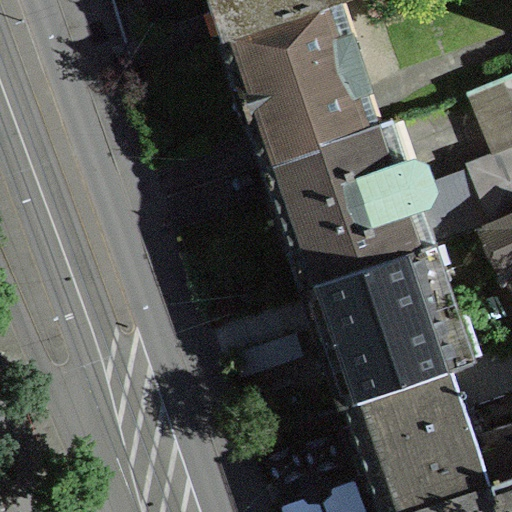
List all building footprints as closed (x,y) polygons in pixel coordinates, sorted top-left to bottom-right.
[(299,13),(323,5),(336,0),(208,0),(212,8),(226,3),(237,34),(299,13)] [(336,42),(323,5),(299,13),(237,34),(223,39),(234,72),(233,73),(253,131),(254,131),(254,132),(264,163),(365,129),(353,91),(367,87),(350,37),(336,42)] [(511,97),(511,150),(476,167),(499,217),(511,211),(511,76),(504,80),(511,97)] [(389,167),(375,125),(365,129),(264,163),(275,194),(294,250),(291,251),(302,284),(305,283),(306,286),(417,248),(403,209),(427,201),(434,188),(431,179),(425,165),(413,159),(389,167)] [(511,273),(511,274),(511,211),(499,217),(483,226),(506,276),(511,273)] [(435,242),(417,248),(306,286),(315,313),(314,313),(336,376),(337,375),(345,402),(460,363),(444,318),(457,314),(441,266),(443,265),(435,242)] [(460,363),(345,402),(382,511),(402,511),(511,475),(511,422),(473,436),(458,390),(511,371),(511,353),(509,346),(460,363)] [(511,511),(511,475),(402,511),(511,511)]
